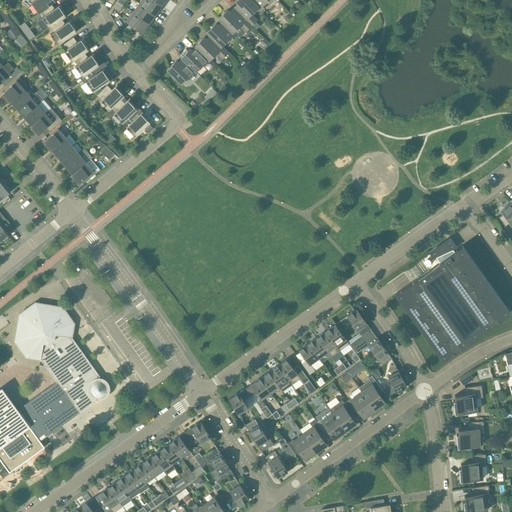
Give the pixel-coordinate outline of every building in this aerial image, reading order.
[(25,0),(23,3),(28,7),(33,4),(38,12),(40,11),(51,3),(55,0),(25,0)] [(153,0),(141,0),(139,3),(156,15),(160,9),(159,8),(161,5),(153,0)] [(251,0),(236,0),(236,1),(238,3),(234,7),(251,25),(257,20),(251,14),(258,7),(251,0)] [(251,0),(258,7),(261,10),(267,4),(265,2),(267,0),(251,0)] [(123,5),(118,2),(114,7),(120,10),(123,5)] [(51,3),(40,11),(44,16),(36,21),(43,31),(51,26),(62,18),(66,16),(59,5),(54,8),(51,3)] [(139,3),(133,12),(148,23),(150,20),(151,21),(156,15),(139,3)] [(251,25),(234,7),(229,12),(227,10),(218,18),(222,21),(233,32),(240,25),(246,31),(251,25)] [(0,12),(6,20),(9,18),(4,10),(0,12)] [(146,26),(148,23),(133,12),(126,21),(131,25),(131,26),(131,27),(132,27),(132,28),(133,28),(133,29),(134,29),(135,29),(136,29),(137,29),(143,33),(148,27),(146,26)] [(12,28),(15,25),(9,18),(6,20),(12,28)] [(62,18),(51,26),(54,31),(50,34),(57,44),(77,31),(69,20),(65,23),(62,18)] [(222,21),(217,26),(215,23),(207,32),(210,35),(221,46),(228,39),(230,40),(236,35),(233,32),(222,21)] [(19,25),(28,39),(33,36),(24,22),(19,25)] [(15,25),(12,28),(10,29),(16,37),(21,33),(15,25)] [(28,42),(21,34),(11,43),(18,51),(28,42)] [(210,35),(206,39),(204,37),(195,46),(196,47),(196,46),(209,59),(209,60),(210,59),(217,52),(222,58),(228,52),(221,46),(210,35)] [(72,61),(73,60),(84,52),(88,49),(81,39),(77,42),(73,37),(63,44),(66,49),(64,51),(72,61)] [(196,46),(196,47),(192,51),(190,49),(188,51),(186,49),(179,55),(182,58),(183,58),(195,71),(196,71),(203,64),(205,66),(210,60),(210,59),(209,60),(209,59),(196,46)] [(82,76),(84,75),(95,67),(99,65),(92,54),(88,57),(84,52),(73,60),(77,65),(75,66),(82,76)] [(183,58),(182,58),(178,63),(176,60),(167,69),(172,74),(172,75),(172,76),(172,77),(173,78),(175,79),(176,79),(177,78),(181,83),(189,76),(191,77),(196,72),(196,71),(195,71),(183,58)] [(0,81),(1,81),(5,86),(9,82),(18,74),(21,71),(17,66),(14,69),(10,73),(2,65),(0,66),(0,81)] [(82,76),(80,78),(83,83),(86,81),(93,91),(110,80),(112,78),(108,72),(105,73),(102,69),(98,72),(95,67),(84,75),(82,76)] [(23,88),(23,89),(27,85),(20,76),(1,93),(9,101),(10,100),(23,88)] [(112,89),(107,85),(96,95),(101,100),(99,101),(108,110),(111,108),(115,104),(120,98),(124,95),(115,86),(112,89)] [(10,100),(17,108),(30,96),(23,89),(23,88),(10,100)] [(212,88),(208,92),(213,97),(217,93),(212,88)] [(30,96),(17,108),(24,116),(37,105),(38,105),(44,100),(37,92),(31,97),(30,96)] [(122,123),(124,121),(128,116),(133,112),(137,108),(128,99),(125,103),(120,98),(111,108),(115,112),(113,113),(122,123)] [(45,113),(38,105),(37,105),(24,116),(31,124),(31,125),(45,113)] [(31,124),(30,125),(37,134),(41,131),(45,135),(51,130),(60,122),(62,120),(51,108),(45,113),(31,125),(31,124)] [(137,116),(133,112),(128,116),(124,121),(122,123),(135,136),(150,122),(141,113),(137,116)] [(76,117),(81,123),(84,121),(80,115),(76,117)] [(84,121),(81,123),(85,129),(89,127),(84,121)] [(51,148),(65,137),(58,128),(43,140),(50,149),(51,149),(51,148)] [(58,157),(72,145),(65,137),(51,148),(51,149),(58,157)] [(100,151),(106,145),(98,138),(94,141),(100,147),(100,151)] [(58,157),(65,165),(79,153),(72,145),(58,157)] [(106,145),(100,151),(109,159),(115,153),(106,145)] [(65,165),(71,173),(72,173),(85,162),(86,163),(92,158),(85,149),(79,154),(79,153),(65,165)] [(72,173),(71,173),(70,174),(78,183),(84,177),(86,180),(97,172),(94,169),(93,170),(86,163),(85,162),(72,173)] [(5,187),(0,181),(0,200),(11,191),(7,186),(5,187)] [(9,195),(0,202),(3,206),(12,199),(9,195)] [(511,225),(511,204),(509,201),(503,206),(505,209),(502,211),(504,214),(499,217),(505,226),(510,222),(511,225)] [(0,224),(0,240),(3,238),(4,239),(9,236),(0,224)] [(436,257),(439,262),(443,259),(454,251),(447,241),(437,248),(436,246),(428,252),(433,258),(436,257)] [(462,245),(454,251),(443,259),(439,262),(487,328),(510,312),(462,245)] [(466,344),(418,277),(395,294),(443,360),(466,344)] [(63,306),(36,302),(20,314),(15,341),(27,357),(41,359),(57,381),(18,409),(2,388),(0,390),(0,469),(5,466),(9,472),(44,447),(40,441),(79,413),(95,401),(96,399),(98,399),(100,399),(102,399),(104,398),(106,397),(108,395),(109,393),(110,391),(110,389),(110,387),(110,385),(109,383),(108,381),(106,379),(104,378),(102,377),(100,377),(100,375),(72,336),(74,322),(63,306)] [(350,344),(353,349),(365,340),(374,333),(356,309),(347,315),(361,336),(350,344)] [(326,331),(340,350),(349,344),(335,324),(326,331)] [(317,337),(327,351),(331,356),(340,350),(326,331),(317,337)] [(374,333),(365,340),(382,364),(391,358),(374,333)] [(327,351),(317,337),(308,343),(319,358),(327,351)] [(310,364),(319,358),(308,343),(299,350),(299,351),(300,350),(306,359),(302,363),(310,374),(314,370),(310,364)] [(360,359),(356,353),(351,357),(355,362),(360,359)] [(277,365),(291,385),(301,378),(304,383),(309,380),(298,365),(293,369),(287,359),(287,358),(277,365)] [(361,362),(347,370),(351,376),(365,368),(361,362)] [(343,363),(338,366),(342,372),(346,368),(343,363)] [(406,386),(394,363),(389,366),(388,370),(391,374),(388,376),(392,383),(385,387),(382,389),(387,396),(389,394),(390,395),(406,386)] [(269,372),(279,386),(283,391),(291,385),(277,365),(269,372)] [(342,372),(338,366),(334,369),(337,375),(342,372)] [(270,392),(279,386),(269,372),(260,378),(270,392)] [(474,378),(470,373),(460,380),(463,385),(474,378)] [(358,387),(362,392),(374,409),(384,402),(378,394),(383,391),(371,375),(368,378),(369,379),(358,387)] [(251,384),(245,389),(250,397),(256,392),(261,399),(270,392),(260,378),(251,384)] [(483,397),(481,385),(464,387),(464,394),(454,395),(454,396),(456,396),(457,400),(453,401),(455,414),(468,413),(468,410),(476,409),(476,410),(477,410),(475,398),(483,397)] [(250,397),(245,389),(229,399),(238,414),(248,408),(243,400),(250,397)] [(132,395),(135,400),(140,396),(137,391),(132,395)] [(374,409),(362,392),(352,399),(351,398),(346,401),(353,412),(358,408),(364,416),(374,409)] [(290,401),(294,406),(298,403),(294,398),(290,401)] [(353,412),(346,401),(344,403),(342,399),(329,408),(333,413),(332,413),(345,430),(355,423),(349,415),(353,412)] [(289,409),(294,406),(290,401),(285,404),(289,409)] [(260,409),(264,413),(269,410),(266,405),(260,409)] [(272,414),(269,410),(264,413),(267,418),(272,414)] [(272,414),(276,419),(280,416),(276,410),(272,414)] [(313,418),(324,433),(329,429),(335,438),(345,430),(332,413),(323,420),(322,419),(319,420),(316,416),(313,418)] [(303,434),(315,451),(325,444),(319,436),(324,433),(313,418),(308,421),(313,427),(303,434)] [(484,433),(483,421),(468,422),(468,429),(458,429),(458,430),(460,430),(460,435),(456,435),(457,448),(470,448),(470,445),(479,445),(479,446),(480,446),(479,433),(484,433)] [(210,437),(201,422),(186,431),(184,432),(190,442),(197,438),(200,443),(210,437)] [(258,424),(248,430),(262,452),(262,451),(273,444),(269,438),(267,439),(258,424)] [(306,459),(315,451),(303,434),(294,441),(292,440),(287,443),(295,454),(300,450),(306,459)] [(180,435),(170,442),(180,457),(189,450),(179,436),(181,436),(180,435)] [(286,441),(283,437),(278,441),(281,445),(286,441)] [(180,457),(170,442),(161,449),(172,463),(180,457)] [(172,463),(161,449),(153,455),(163,469),(167,475),(175,468),(172,463)] [(287,471),(275,451),(265,457),(277,477),(287,471)] [(193,456),(197,461),(202,457),(199,452),(193,456)] [(233,473),(220,453),(210,459),(220,474),(223,479),(233,473)] [(486,466),(485,454),(470,455),(470,462),(460,463),(462,463),(463,468),(459,468),(460,482),(473,481),(473,478),(481,477),(482,478),(481,466),(486,466)] [(153,455),(144,461),(154,476),(163,469),(153,455)] [(202,457),(197,461),(200,466),(209,460),(205,455),(202,457)] [(154,476),(144,461),(135,468),(145,482),(154,476)] [(196,469),(192,472),(195,478),(200,474),(204,471),(203,470),(200,466),(196,469)] [(135,468),(126,474),(137,488),(139,492),(140,494),(149,487),(145,482),(135,468)] [(191,481),(195,478),(192,472),(187,475),(191,481)] [(137,488),(126,474),(117,480),(128,495),(131,499),(139,492),(137,488)] [(117,480),(109,487),(123,506),(132,500),(131,499),(128,495),(117,480)] [(174,485),(178,490),(182,487),(179,481),(174,485)] [(221,487),(218,483),(213,486),(216,491),(221,487)] [(249,499),(239,484),(230,490),(234,497),(228,501),(233,509),(249,499)] [(178,490),(174,485),(170,488),(173,493),(178,490)] [(490,497),(488,485),(473,487),(474,494),(464,496),(466,496),(467,501),(463,501),(464,511),(477,511),(478,510),(486,509),(486,510),(487,510),(485,498),(490,497)] [(114,511),(123,506),(109,487),(99,493),(99,494),(100,494),(109,505),(104,509),(105,511),(114,511)] [(214,499),(204,505),(208,511),(223,511),(220,507),(225,504),(218,493),(212,497),(214,499)] [(161,494),(156,497),(160,503),(165,500),(161,494)] [(151,509),(160,503),(156,497),(148,504),(151,509)] [(371,511),(390,511),(389,503),(384,504),(383,499),(364,502),(365,508),(370,507),(371,511)] [(78,509),(80,511),(101,511),(98,508),(93,511),(87,503),(88,502),(87,502),(78,509)]
